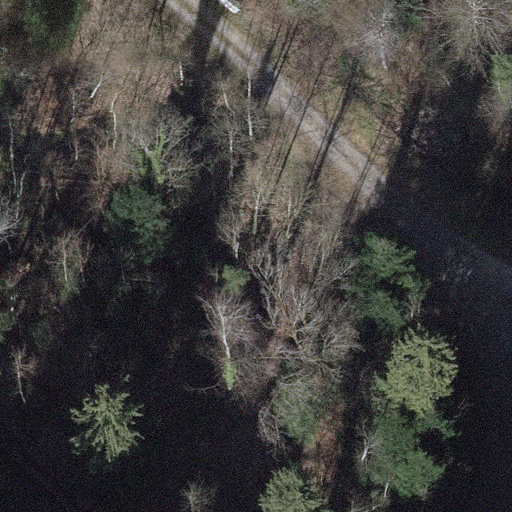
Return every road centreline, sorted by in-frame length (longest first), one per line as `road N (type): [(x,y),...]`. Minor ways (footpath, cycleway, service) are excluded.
road 1 (track): [(153,0),(227,53),(350,172),(466,261),(511,280)]
road 2 (track): [(511,395),(466,261)]
